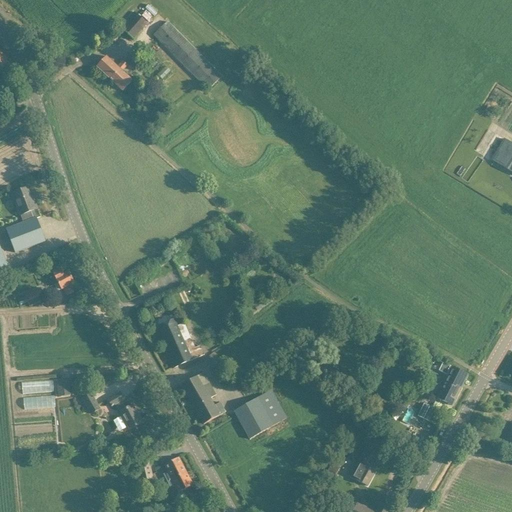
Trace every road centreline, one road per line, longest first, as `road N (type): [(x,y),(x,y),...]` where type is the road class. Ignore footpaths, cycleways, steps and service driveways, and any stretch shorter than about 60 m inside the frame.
road 1 (tertiary): [(232,511),(94,269),(33,96)]
road 2 (tertiary): [(408,511),(483,379)]
